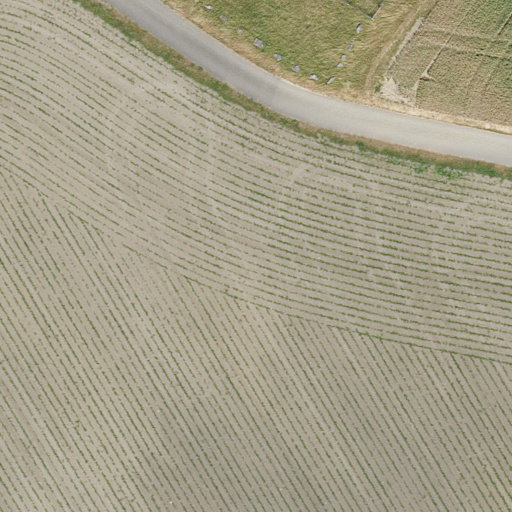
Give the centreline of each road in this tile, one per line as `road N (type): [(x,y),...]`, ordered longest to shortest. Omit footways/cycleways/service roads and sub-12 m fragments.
road 1 (motorway): [(2,511),(284,0)]
road 2 (track): [(511,150),(384,125),(264,88),(139,0)]
road 3 (motorway): [(152,0),(0,269)]
